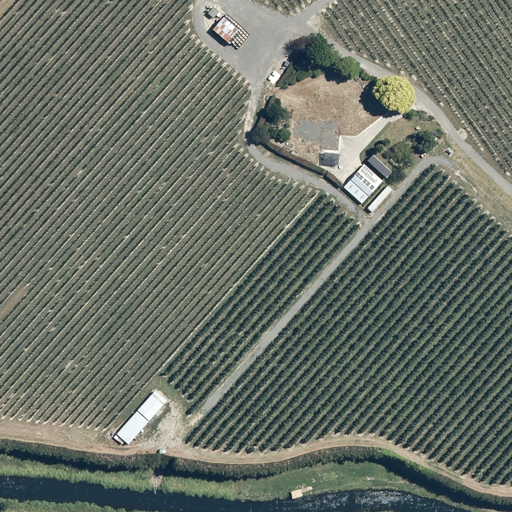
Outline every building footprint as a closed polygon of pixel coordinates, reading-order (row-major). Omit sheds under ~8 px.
[(212,19),(217,11),(211,7),(206,15),(212,19)] [(235,30),(220,17),(209,30),(224,43),(235,30)] [(351,95),(321,92),(321,99),(308,98),(307,114),(293,113),(291,139),(301,139),(300,144),(321,146),(320,151),(339,153),(341,128),(348,129),(351,95)] [(382,180),(364,164),(342,187),(360,204),(382,180)] [(127,444),(147,421),(165,400),(154,390),(135,411),(115,434),(127,444)]
